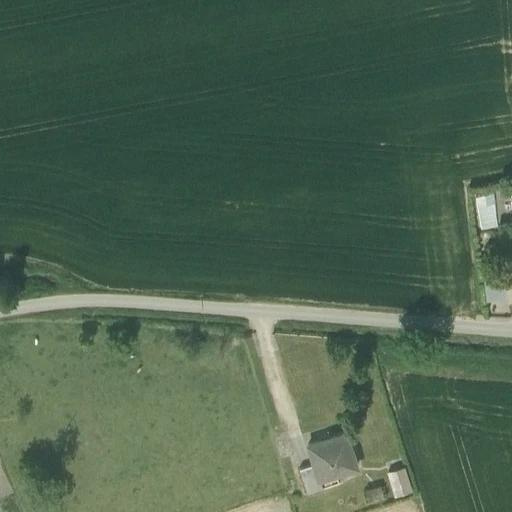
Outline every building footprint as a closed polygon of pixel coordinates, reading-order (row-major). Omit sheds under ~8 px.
[(511,222),(501,224),(505,247),(511,245),(511,222)] [(504,298),(502,272),(482,274),(485,300),(504,298)] [(314,463),(318,479),(319,478),(357,467),(346,432),(308,444),(314,463)] [(299,468),(307,493),(322,488),(319,478),(318,479),(314,463),(299,468)] [(409,464),(390,467),(395,493),(414,490),(409,464)]
